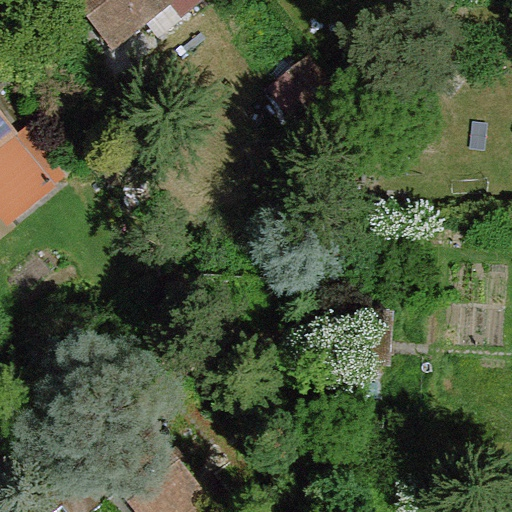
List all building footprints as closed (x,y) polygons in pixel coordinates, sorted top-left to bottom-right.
[(75,0),(113,47),(171,1),(170,0),(75,0)] [(398,57),(365,45),(346,94),(378,107),(398,57)] [(0,115),(0,208),(11,222),(50,193),(11,143),(17,138),(0,115)] [(361,365),(363,315),(325,314),(323,364),(361,365)] [(363,315),(361,365),(391,366),(392,316),(363,315)] [(203,511),(211,507),(148,429),(102,467),(138,511),(203,511)]
